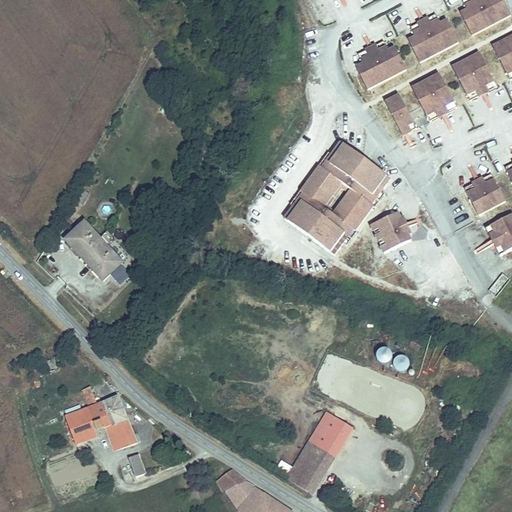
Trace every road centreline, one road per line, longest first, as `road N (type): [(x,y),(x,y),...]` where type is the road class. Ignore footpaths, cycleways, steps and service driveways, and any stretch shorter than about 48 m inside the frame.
road 1 (residential): [(387,0),(341,23),(326,50),(342,92),(426,183),(483,302),(511,322)]
road 2 (unclassified): [(0,248),(135,391),(320,511)]
road 3 (unknown): [(439,511),(511,378)]
